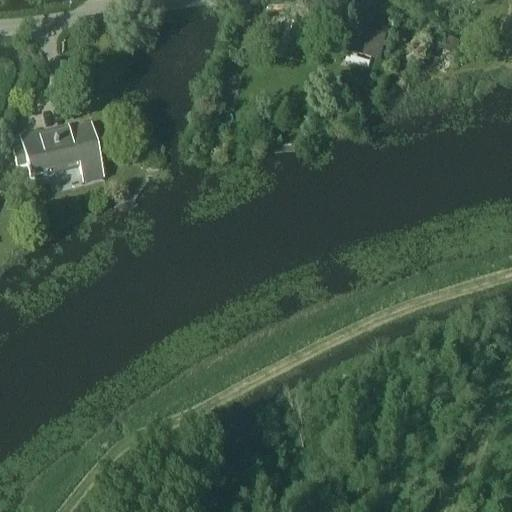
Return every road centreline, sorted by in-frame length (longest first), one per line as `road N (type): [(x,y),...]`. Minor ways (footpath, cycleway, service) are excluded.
road 1 (track): [(71,511),(126,445),(344,332),(511,273)]
road 2 (unclassified): [(0,29),(193,0)]
road 3 (track): [(511,360),(446,511)]
road 4 (track): [(186,511),(199,477),(182,455),(115,511)]
